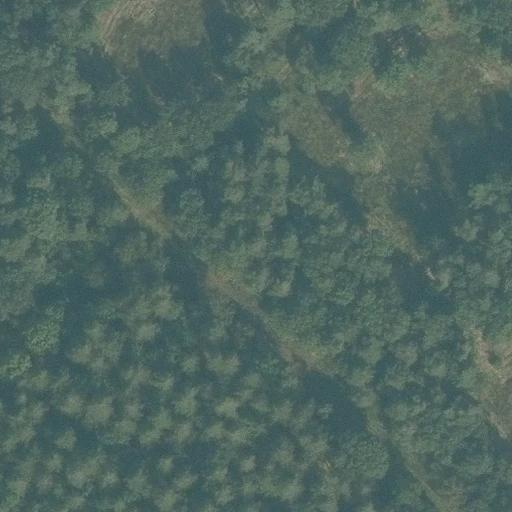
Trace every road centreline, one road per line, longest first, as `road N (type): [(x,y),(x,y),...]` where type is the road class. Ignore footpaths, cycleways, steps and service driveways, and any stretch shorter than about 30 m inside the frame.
road 1 (track): [(0,81),(446,511)]
road 2 (track): [(0,353),(342,0)]
